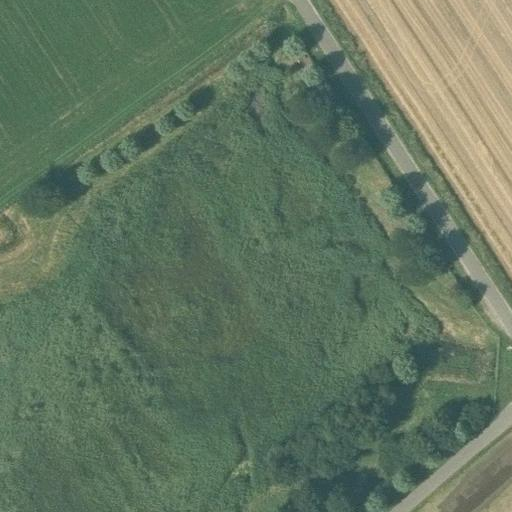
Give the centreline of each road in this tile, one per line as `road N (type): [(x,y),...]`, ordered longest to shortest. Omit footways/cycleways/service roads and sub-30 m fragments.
road 1 (track): [(301,0),(511,328)]
road 2 (unclassified): [(511,415),(401,511)]
